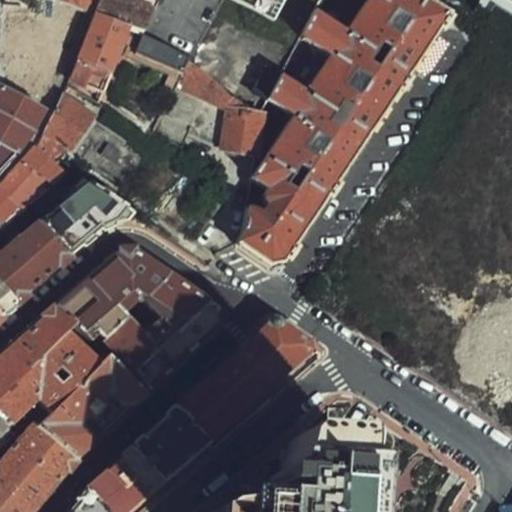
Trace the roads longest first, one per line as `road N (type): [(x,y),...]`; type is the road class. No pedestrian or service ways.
road 1 (residential): [(352,353),(288,302),(269,299),(53,511)]
road 2 (residential): [(352,353),(165,511)]
road 3 (residential): [(484,511),(501,472),(487,453),(352,353)]
